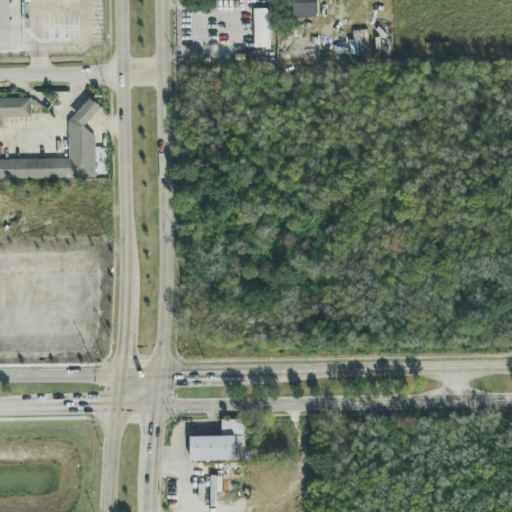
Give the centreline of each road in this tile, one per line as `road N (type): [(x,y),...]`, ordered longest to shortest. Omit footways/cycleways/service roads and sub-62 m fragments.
road 1 (secondary): [(155,375),(164,325),(163,0)]
road 2 (secondary): [(154,405),(511,401)]
road 3 (secondary): [(511,367),(212,374)]
road 4 (secondary): [(121,0),(126,264)]
road 5 (residential): [(165,72),(0,75)]
road 6 (secondary): [(126,264),(114,407)]
road 7 (secondary): [(150,497),(155,375)]
